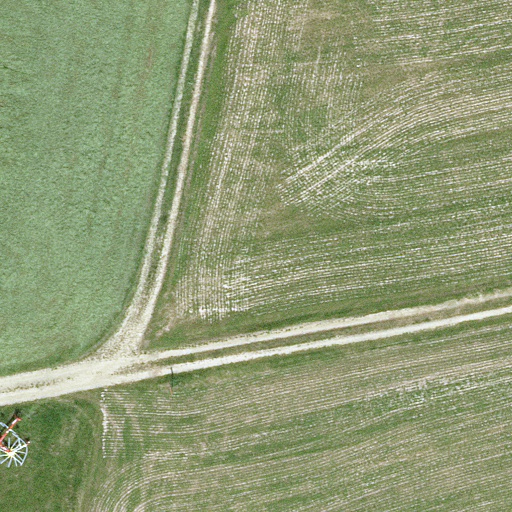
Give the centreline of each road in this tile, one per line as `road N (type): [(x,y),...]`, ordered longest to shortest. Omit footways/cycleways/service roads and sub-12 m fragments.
road 1 (track): [(0,386),(511,296)]
road 2 (track): [(207,0),(147,296),(106,368)]
